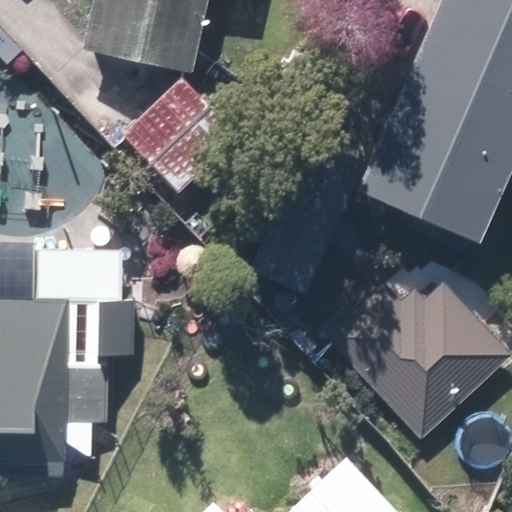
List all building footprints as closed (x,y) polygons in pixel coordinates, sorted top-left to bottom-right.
[(72,0),(63,41),(166,65),(180,0),(72,0)] [(511,0),(423,0),(344,181),(462,233),(504,139),(511,142),(511,0)] [(114,140),(166,197),(225,142),(173,84),(114,140)] [(254,268),(307,292),(357,190),(303,165),(254,268)] [(0,468),(49,470),(51,417),(92,417),(95,361),(84,361),(84,348),(119,348),(121,294),(104,292),(106,248),(23,245),(23,237),(0,236),(0,468)] [(314,337),(408,437),(496,355),(431,285),(412,303),(401,292),(388,305),(369,285),(314,337)] [(282,511),(365,511),(327,471),(282,511)]
